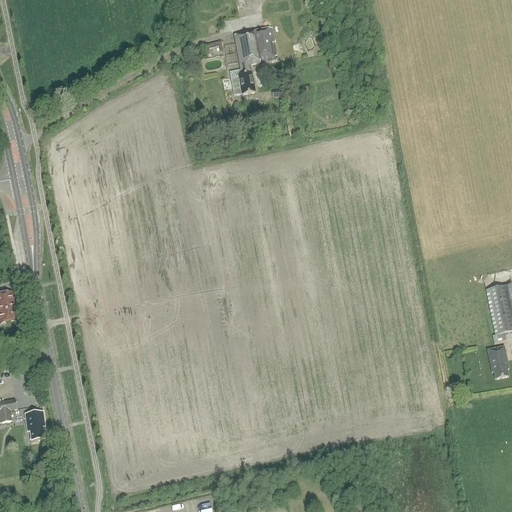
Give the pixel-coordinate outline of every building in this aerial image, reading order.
[(271,62),(278,60),(272,30),(234,37),(241,71),(229,73),(234,97),(242,96),(255,93),(250,66),(261,64),(261,63),(271,62)] [(204,45),(207,56),(224,52),(221,41),(204,45)] [(272,92),(273,99),(283,97),(282,91),(272,92)] [(511,285),(485,291),(495,336),(492,337),(494,345),(506,342),(505,335),(511,333),(511,285)] [(11,294),(4,296),(0,296),(0,323),(0,324),(17,321),(11,294)] [(507,371),(508,371),(504,348),(487,351),(491,374),(493,373),(494,381),(508,378),(507,371)] [(0,424),(12,423),(10,412),(16,411),(15,401),(8,402),(7,399),(2,400),(2,403),(0,403),(0,424)] [(28,438),(31,438),(31,442),(44,441),(42,428),(45,428),(43,419),(38,420),(37,414),(26,416),(28,438)] [(319,471),(315,474),(319,479),(323,475),(319,471)]
